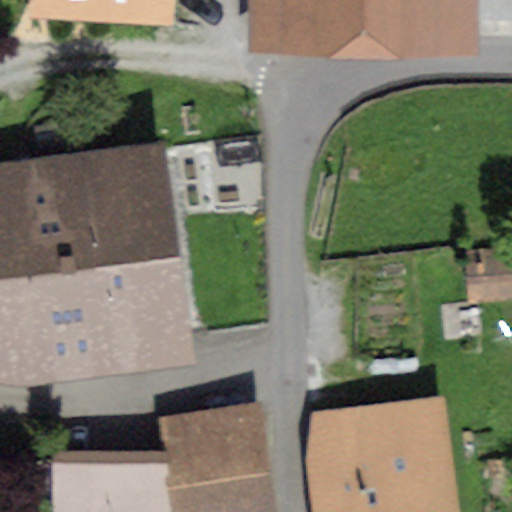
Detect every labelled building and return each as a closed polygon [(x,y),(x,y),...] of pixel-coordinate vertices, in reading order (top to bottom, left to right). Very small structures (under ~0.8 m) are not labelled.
[(270,0),(270,19),(457,20),(457,0),(270,0)] [(166,338),(143,168),(0,189),(0,356),(42,351),(42,355),(166,338)] [(511,252),(468,252),(469,295),(511,293),(511,252)] [(170,458),(166,458),(175,511),(262,511),(248,415),(166,426),(170,458)] [(321,431),(330,511),(439,511),(428,418),(321,431)] [(62,511),(175,511),(166,458),(62,459),(62,511)]
